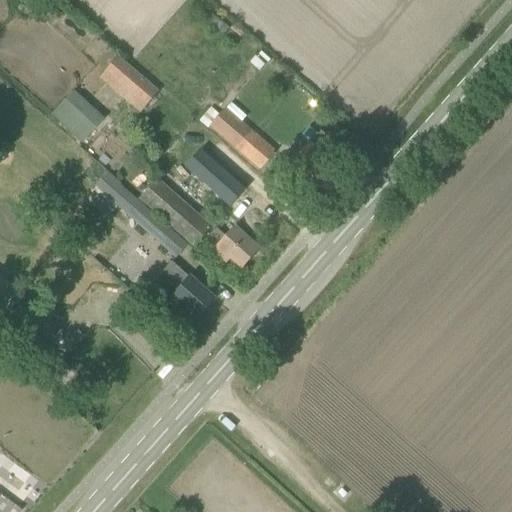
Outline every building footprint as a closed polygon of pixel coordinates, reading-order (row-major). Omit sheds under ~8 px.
[(139,115),(157,94),(116,59),(98,80),(139,115)] [(82,144),(105,120),(74,91),(51,115),(82,144)] [(274,153),(239,125),(247,116),(231,103),(210,128),(260,170),(274,153)] [(333,166),(348,149),(347,148),(343,152),(321,132),(287,169),(299,179),(304,173),(316,185),(333,166)] [(182,163),(181,164),(227,205),(228,204),(227,203),(241,187),(242,188),(243,187),(196,146),(195,147),(196,148),(182,164),(182,163)] [(194,247),(212,227),(157,179),(151,186),(139,199),(194,247)] [(134,201),(124,213),(176,259),(187,247),(134,201)] [(234,228),(225,237),(216,229),(204,242),(225,263),(230,258),(241,268),(258,250),(234,228)] [(151,284),(168,300),(181,311),(185,307),(197,318),(213,299),(188,277),(173,263),(164,272),(151,284)] [(0,312),(18,290),(19,289),(0,274),(0,312)] [(0,493),(0,511),(19,511),(22,508),(0,493)]
